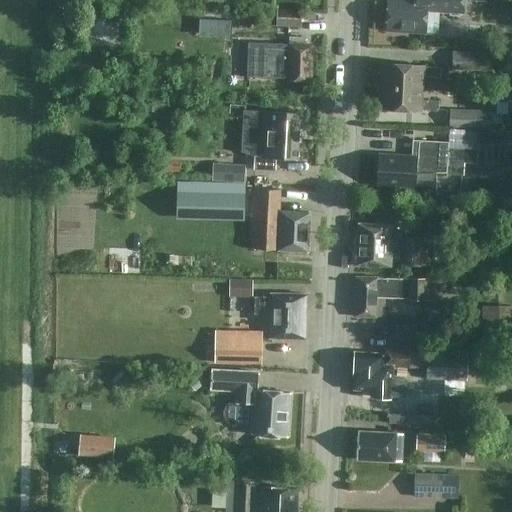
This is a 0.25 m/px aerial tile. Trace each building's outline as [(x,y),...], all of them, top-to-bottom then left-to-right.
[(463,13),(463,0),(413,0),(413,1),(400,0),(387,0),(385,30),(425,33),(426,11),(463,13)] [(276,26),(300,27),(301,10),(276,9),(276,26)] [(98,20),(93,37),(109,41),(114,25),(98,20)] [(310,81),(311,45),(303,44),(303,37),(289,36),(288,44),(247,42),(246,77),(287,79),(287,80),(310,81)] [(451,69),(491,71),(491,52),(452,51),(451,69)] [(383,63),(382,86),(422,88),(423,77),(440,78),(440,67),(423,66),(423,65),(383,63)] [(422,88),(382,86),(380,109),(421,111),(421,110),(438,111),(438,100),(421,99),(422,88)] [(449,127),(488,128),(489,110),(449,109),(449,127)] [(275,158),(296,159),(299,113),(260,110),(257,156),(254,156),(253,169),(275,170),(275,158)] [(448,148),(448,142),(412,140),(411,157),(378,155),(376,183),(434,187),(435,173),(446,172),(463,173),(464,149),(448,148)] [(179,170),(179,159),(163,159),(163,170),(179,170)] [(135,176),(155,177),(156,162),(136,160),(135,176)] [(244,165),(213,163),(212,179),(243,181),(244,165)] [(251,187),(248,248),(276,249),(276,250),(307,251),(309,211),(279,210),(280,189),(251,187)] [(179,188),(178,212),(242,214),(243,190),(179,188)] [(446,208),(456,208),(457,194),(446,193),(446,208)] [(356,265),(391,266),(392,224),(358,223),(356,265)] [(404,265),(425,266),(426,237),(405,237),(404,265)] [(375,316),(383,316),(383,299),(425,300),(425,278),(356,277),(354,316),(375,316)] [(253,279),(229,279),(229,296),(253,297),(253,279)] [(270,315),(269,337),(304,338),(305,295),(271,294),(270,297),(253,297),(253,314),(270,315)] [(511,340),(511,306),(483,306),(482,340),(511,340)] [(396,326),(395,338),(415,339),(416,327),(396,326)] [(260,332),(215,331),(215,363),(260,364),(260,332)] [(354,375),(353,389),(372,390),(372,396),(390,397),(390,396),(405,397),(405,377),(391,376),(392,365),(407,366),(408,349),(395,348),(383,348),(383,353),(355,352),(353,375),(354,375)] [(466,380),(467,351),(426,349),(425,379),(466,380)] [(211,369),(209,388),(235,390),(234,400),(232,401),(230,401),(228,402),(227,403),(225,405),(224,407),(223,409),(223,411),(222,413),(223,415),(223,417),(224,419),(225,420),(227,422),(228,423),(230,424),(232,425),(252,427),(251,433),(286,436),(289,393),(257,390),(258,373),(211,369)] [(195,391),(207,380),(199,371),(186,382),(195,391)] [(127,400),(140,386),(125,372),(112,387),(127,400)] [(83,388),(83,373),(71,373),(70,388),(83,388)] [(356,459),(400,461),(402,433),(357,431),(356,459)] [(113,458),(115,436),(80,434),(78,456),(113,458)] [(415,451),(442,452),(443,436),(416,434),(415,451)] [(440,497),(441,474),(413,473),(412,496),(440,497)] [(252,511),(254,481),(226,480),(225,511),(230,511),(252,511)] [(296,511),(297,488),(262,487),(261,511),(296,511)]
